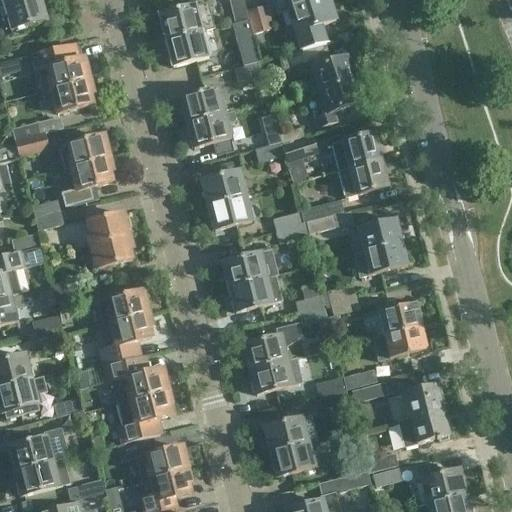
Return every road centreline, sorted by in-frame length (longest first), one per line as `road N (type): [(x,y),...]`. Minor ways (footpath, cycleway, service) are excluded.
road 1 (residential): [(240,511),(110,0)]
road 2 (residential): [(511,444),(399,0)]
